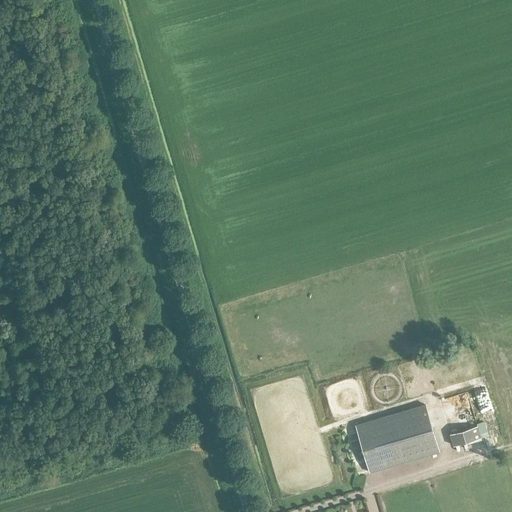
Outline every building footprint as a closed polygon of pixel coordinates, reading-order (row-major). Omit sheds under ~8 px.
[(471,386),(476,404),(488,400),(483,382),(471,386)] [(483,418),(493,415),(489,401),(478,404),(480,412),(481,412),(483,418)] [(356,425),(370,472),(440,452),(426,405),(356,425)] [(485,423),(477,425),(481,437),(488,435),(485,423)] [(451,452),(472,444),(469,438),(449,445),(451,452)]
